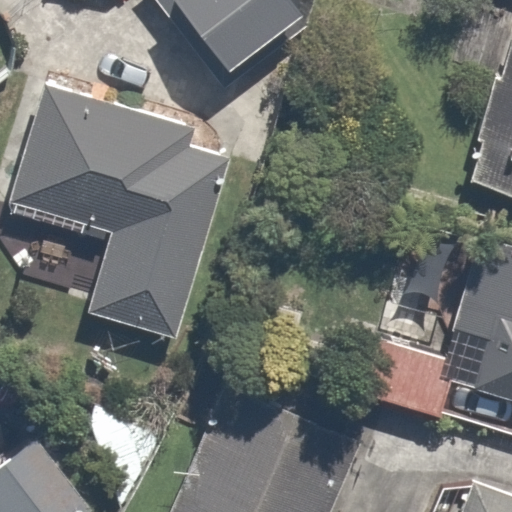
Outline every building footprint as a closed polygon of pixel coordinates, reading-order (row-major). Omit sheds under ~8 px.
[(300,0),(170,0),(210,60),(300,0)] [(511,8),(472,184),(511,193),(511,8)] [(38,70),(0,195),(0,202),(103,234),(82,303),(180,333),(240,131),(38,70)] [(511,231),(479,222),(445,339),(439,362),(511,383),(511,231)] [(445,339),(351,311),(326,393),(420,421),(445,339)] [(317,511),(361,427),(228,359),(149,511),(317,511)] [(60,511),(87,492),(29,415),(0,437),(0,511),(60,511)] [(511,511),(511,463),(473,447),(446,511),(511,511)] [(368,511),(337,497),(329,511),(368,511)]
